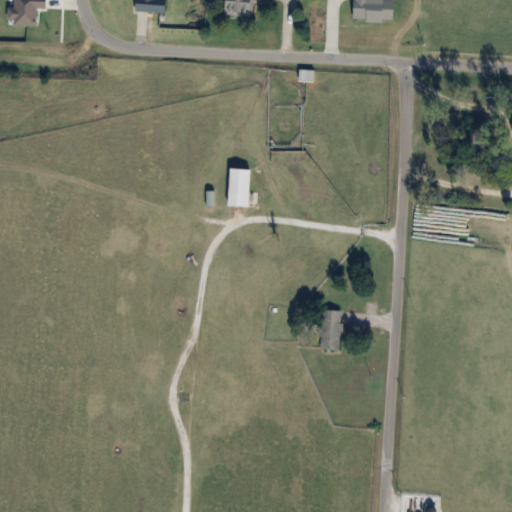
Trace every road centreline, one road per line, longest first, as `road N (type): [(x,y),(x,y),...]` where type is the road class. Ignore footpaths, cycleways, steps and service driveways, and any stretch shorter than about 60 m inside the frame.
road 1 (residential): [(383,511),(406,62)]
road 2 (residential): [(406,62),(120,47),(92,29),(80,0)]
